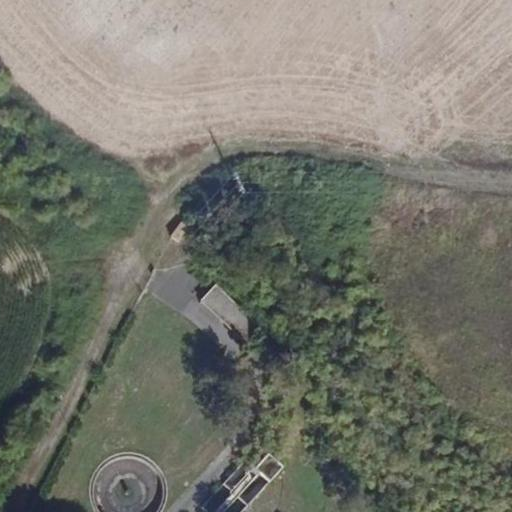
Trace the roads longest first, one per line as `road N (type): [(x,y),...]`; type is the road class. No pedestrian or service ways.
road 1 (unclassified): [(188,176),(99,297),(52,430),(1,511)]
road 2 (track): [(511,180),(426,174),(310,150),(188,176)]
